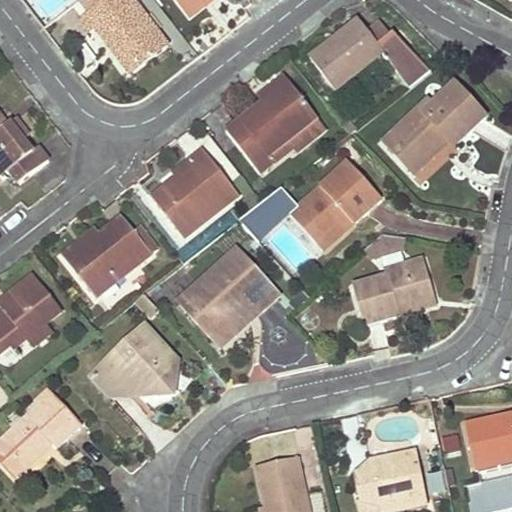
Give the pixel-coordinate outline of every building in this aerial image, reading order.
[(90,35),(95,31),(104,42),(111,52),(117,47),(136,72),(167,49),(128,0),(107,0),(89,15),(79,22),(90,35)] [(89,15),(107,0),(84,0),(80,3),(89,15)] [(172,0),(189,21),(206,7),(203,3),(207,0),(172,0)] [(358,23),(334,42),(309,61),(334,94),(382,57),(409,91),(430,74),(393,36),(390,38),(380,24),(366,35),(358,23)] [(131,77),(136,72),(117,47),(111,52),(131,77)] [(265,105),(289,86),(284,81),(260,100),(265,105)] [(227,135),(243,156),(260,177),(273,166),(268,160),(287,145),(317,121),(289,86),(265,105),(227,135)] [(397,156),(406,166),(415,176),(444,148),(441,145),(446,139),(450,143),(455,149),(485,121),(454,87),(432,107),(425,114),(421,110),(391,138),(402,150),(397,156)] [(425,114),(432,107),(428,103),(421,110),(425,114)] [(0,131),(0,180),(8,174),(18,187),(48,164),(38,151),(32,155),(22,143),(29,138),(15,121),(6,129),(1,133),(0,131)] [(295,155),(325,131),(317,121),(287,145),(295,155)] [(342,126),(350,137),(357,131),(348,121),(342,126)] [(397,156),(402,150),(391,138),(385,143),(397,156)] [(444,148),(450,143),(446,139),(441,145),(444,148)] [(168,192),(167,190),(165,188),(151,200),(184,242),(239,199),(204,154),(192,163),(197,170),(180,183),(168,192)] [(197,170),(192,163),(175,177),(180,183),(197,170)] [(338,221),(341,219),(344,216),(353,227),(380,202),(347,165),(289,217),(316,247),(341,225),(338,221)] [(323,254),(353,227),(344,216),(341,219),(338,221),(341,225),(316,247),(323,254)] [(100,238),(83,251),(78,245),(62,258),(96,301),(152,258),(122,220),(100,238)] [(83,251),(100,238),(95,232),(78,245),(83,251)] [(382,234),(364,251),(373,261),(405,252),(407,239),(382,234)] [(255,304),(263,313),(272,305),(279,298),(238,252),(178,305),(212,343),(255,304)] [(353,289),(358,309),(364,329),(400,319),(397,308),(433,297),(423,262),(384,273),(387,280),(353,289)] [(33,277),(6,298),(12,306),(2,314),(0,315),(0,356),(23,339),(32,352),(53,335),(46,327),(62,315),(33,277)] [(433,297),(397,308),(400,319),(436,308),(433,297)] [(0,302),(0,310),(2,314),(12,306),(6,298),(0,302)] [(261,315),(263,313),(255,304),(212,343),(220,351),(261,315)] [(272,305),(263,313),(261,315),(259,364),(274,377),(328,365),(286,320),(272,305)] [(148,394),(169,394),(171,374),(180,366),(145,328),(107,363),(141,401),(148,394)] [(141,401),(107,363),(90,378),(111,401),(130,401),(141,401)] [(45,449),(42,446),(47,441),(50,445),(54,450),(79,427),(46,391),(33,403),(37,408),(0,441),(0,446),(22,470),(45,449)] [(511,414),(464,424),(475,475),(511,466),(511,414)] [(378,511),(416,511),(425,510),(423,498),(413,494),(412,489),(420,487),(413,455),(369,464),(369,465),(373,480),(356,484),(361,506),(377,503),(378,511)] [(308,511),(298,461),(256,470),(264,511),(266,511),(308,511)] [(369,465),(355,479),(356,484),(373,480),(369,465)] [(511,476),(485,482),(491,510),(511,505),(511,476)] [(470,511),(483,511),(491,510),(485,482),(465,486),(470,511)] [(423,498),(420,487),(412,489),(413,494),(423,498)] [(361,511),(378,511),(377,503),(361,506),(361,511)]
